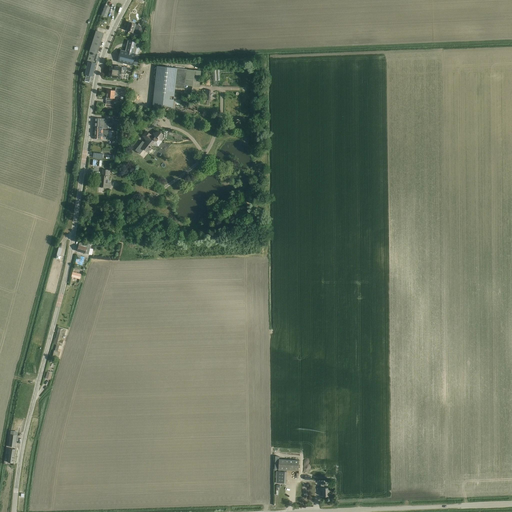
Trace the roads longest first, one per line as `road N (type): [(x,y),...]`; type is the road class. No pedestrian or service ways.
road 1 (unclassified): [(13,511),(65,272),(92,96),(128,0)]
road 2 (unclassified): [(253,511),(511,502)]
road 3 (unknown): [(220,112),(210,145),(127,222),(89,232),(75,214)]
